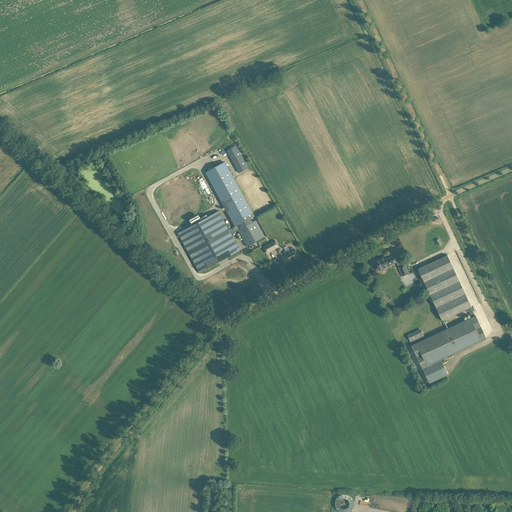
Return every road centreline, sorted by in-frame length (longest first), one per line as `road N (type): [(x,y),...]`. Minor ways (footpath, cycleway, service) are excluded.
road 1 (track): [(0,127),(222,322),(97,465),(69,511)]
road 2 (track): [(358,0),(511,325)]
road 3 (unclassified): [(511,169),(449,195),(222,322)]
